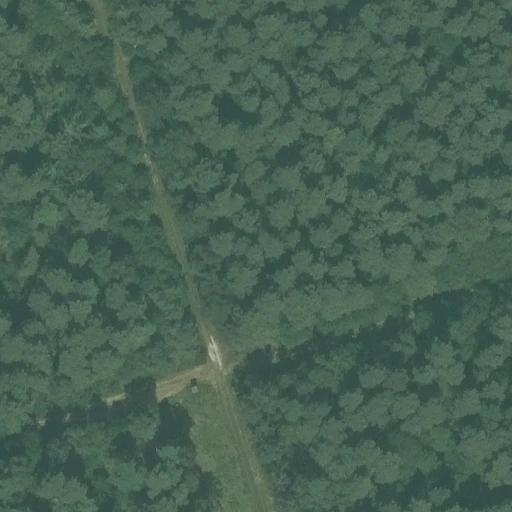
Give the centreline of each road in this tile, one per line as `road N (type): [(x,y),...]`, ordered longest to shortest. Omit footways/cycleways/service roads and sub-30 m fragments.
road 1 (track): [(232,511),(61,0)]
road 2 (track): [(0,435),(511,281)]
